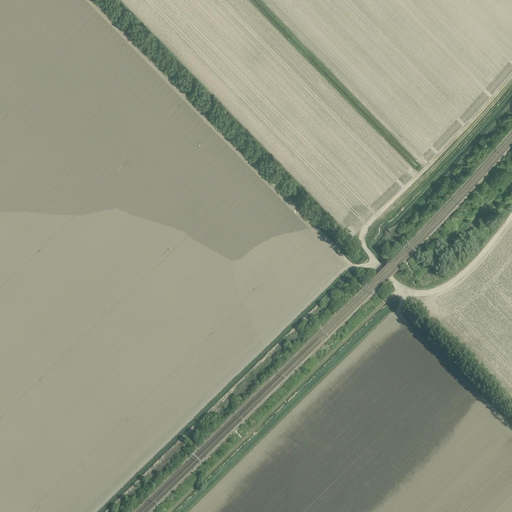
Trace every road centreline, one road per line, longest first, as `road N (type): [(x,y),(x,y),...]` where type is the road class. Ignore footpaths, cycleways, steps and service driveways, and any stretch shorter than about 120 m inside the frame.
road 1 (track): [(511,75),(361,233),(378,267),(417,294),(454,280),(511,215)]
road 2 (track): [(399,287),(169,511)]
